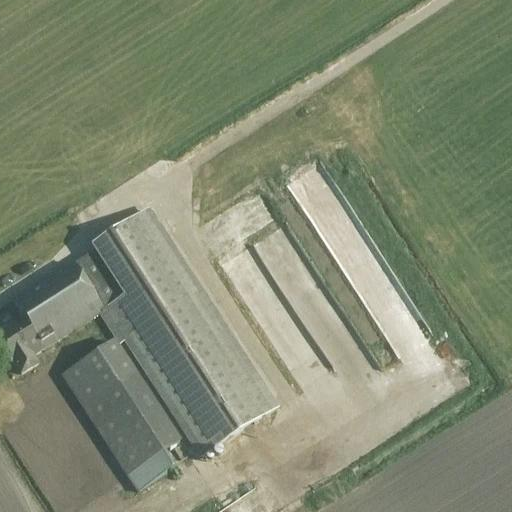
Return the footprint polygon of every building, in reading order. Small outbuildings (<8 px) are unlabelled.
[(286,214),(323,195),(307,164),(270,183),(286,214)] [(274,412),(146,212),(92,247),(95,253),(74,266),(73,265),(13,304),(22,318),(0,331),(0,346),(12,366),(14,365),(21,376),(38,365),(33,357),(99,315),(119,346),(127,341),(202,458),(274,412)] [(273,266),(301,246),(286,224),(257,244),(273,266)] [(183,446),(117,345),(64,379),(130,480),(183,446)] [(382,386),(369,394),(379,408),(392,400),(382,386)] [(325,447),(339,473),(358,463),(344,437),(325,447)]
